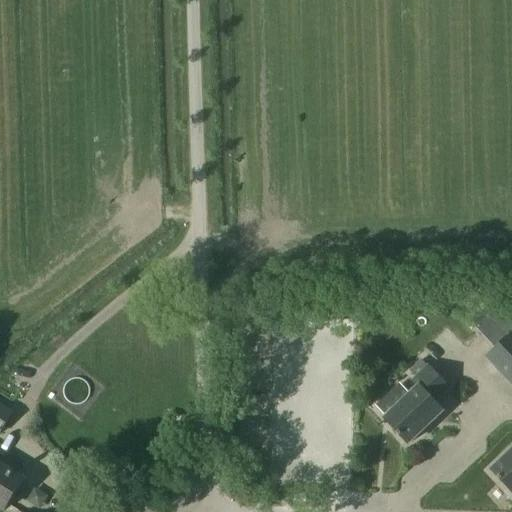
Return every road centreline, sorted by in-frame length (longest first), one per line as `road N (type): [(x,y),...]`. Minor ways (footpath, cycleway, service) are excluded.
road 1 (unclassified): [(208,511),(204,227)]
road 2 (unclassified): [(21,386),(204,227)]
road 3 (unclassified): [(204,227),(196,0)]
